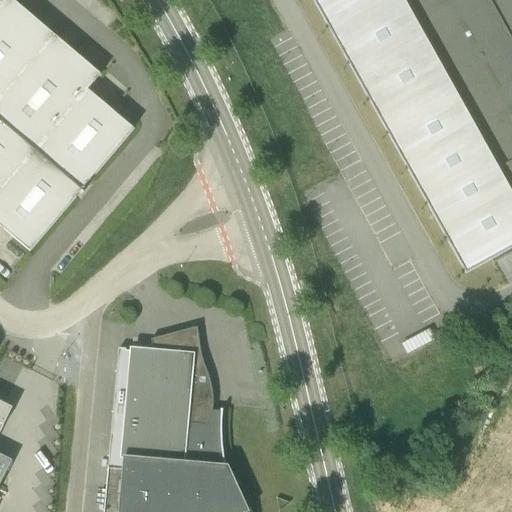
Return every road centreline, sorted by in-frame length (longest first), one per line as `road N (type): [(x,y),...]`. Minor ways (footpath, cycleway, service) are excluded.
road 1 (secondary): [(333,511),(263,236)]
road 2 (secondary): [(239,172),(154,0)]
road 3 (unclassified): [(0,314),(17,325),(52,323),(142,256)]
road 4 (unclassified): [(239,172),(168,221),(142,256)]
road 5 (unclassified): [(142,256),(263,236)]
